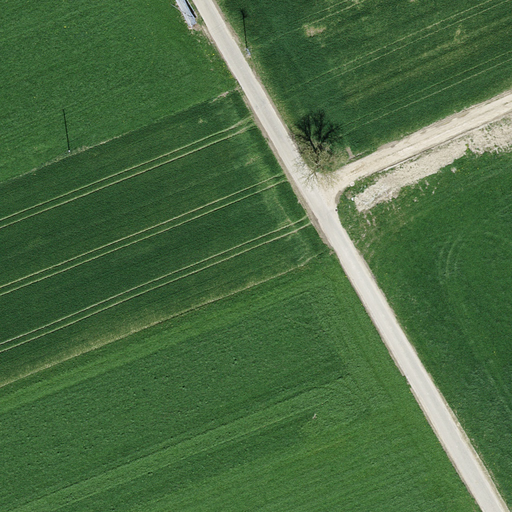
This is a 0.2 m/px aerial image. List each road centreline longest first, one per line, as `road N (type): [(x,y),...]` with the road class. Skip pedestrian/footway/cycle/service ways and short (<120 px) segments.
road 1 (unclassified): [(495,511),(202,0)]
road 2 (track): [(314,195),(511,101)]
